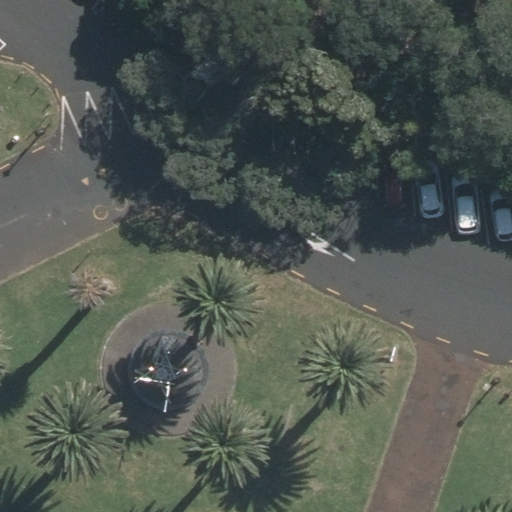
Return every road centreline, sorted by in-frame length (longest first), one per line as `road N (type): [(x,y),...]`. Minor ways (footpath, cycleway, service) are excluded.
road 1 (residential): [(511,303),(471,291),(174,149)]
road 2 (residential): [(174,149),(32,0)]
road 3 (residential): [(174,149),(0,228)]
